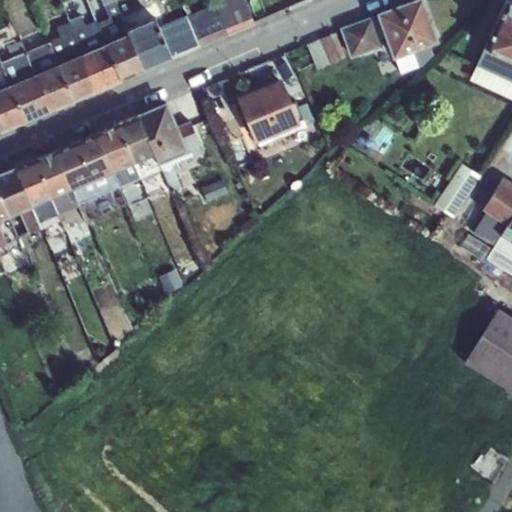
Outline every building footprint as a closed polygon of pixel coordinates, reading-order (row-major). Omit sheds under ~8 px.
[(128,33),(127,30),(129,30),(122,16),(115,0),(114,0),(105,4),(110,19),(98,24),(106,43),(128,33)] [(221,0),(215,3),(228,32),(254,21),(244,0),(221,0)] [(257,0),(252,3),(257,14),(269,9),(264,0),(257,0)] [(388,39),(395,56),(429,43),(438,40),(423,0),(410,0),(379,12),(388,39)] [(507,0),(485,47),(511,59),(511,2),(507,0)] [(156,18),(159,25),(167,22),(157,1),(122,16),(129,30),(156,18)] [(187,14),(199,44),(228,32),(215,3),(187,14)] [(73,8),(77,17),(85,13),(82,4),(73,8)] [(388,39),(379,12),(365,19),(373,44),(388,39)] [(167,22),(159,25),(171,56),(199,44),(187,14),(167,22)] [(50,42),(59,64),(80,54),(75,31),(69,17),(61,20),(62,24),(59,25),(64,36),(50,41),(50,42)] [(128,33),(144,68),(171,56),(159,25),(156,18),(129,30),(127,30),(128,33)] [(80,54),(106,43),(98,24),(97,21),(75,31),(80,54)] [(317,68),(366,48),(356,23),(307,44),(317,68)] [(106,43),(121,78),(144,68),(128,33),(106,43)] [(1,62),(7,86),(36,74),(27,51),(26,51),(22,40),(8,46),(12,57),(1,62)] [(50,42),(27,51),(36,74),(36,73),(59,64),(50,42)] [(80,54),(96,89),(121,78),(106,43),(80,54)] [(429,43),(395,56),(400,69),(416,63),(415,60),(433,53),(429,43)] [(511,59),(485,47),(478,63),(472,76),(511,94),(511,59)] [(59,64),(74,99),(96,89),(80,54),(59,64)] [(36,73),(52,108),(74,99),(59,64),(36,73)] [(7,86),(22,121),(52,108),(36,73),(36,74),(23,79),(7,86)] [(236,96),(255,141),(257,140),(300,122),(299,119),(282,77),(236,96)] [(0,89),(0,88),(0,125),(2,130),(22,121),(7,86),(0,89)] [(155,152),(158,159),(186,147),(177,126),(167,102),(140,115),(155,152)] [(137,159),(155,152),(140,115),(120,123),(137,159)] [(300,122),(257,140),(259,145),(307,125),(303,118),(299,119),(300,122)] [(177,126),(186,147),(158,159),(162,168),(168,185),(170,191),(181,186),(173,163),(203,151),(191,120),(177,126)] [(135,160),(137,159),(120,123),(98,132),(116,168),(135,160)] [(94,178),(114,169),(116,168),(98,132),(77,141),(94,178)] [(74,186),(77,185),(93,178),(94,178),(77,141),(57,149),(74,186)] [(249,146),(238,151),(245,168),(256,163),(249,146)] [(50,196),(51,196),(74,186),(57,149),(35,158),(50,196)] [(162,168),(158,159),(155,152),(137,159),(135,160),(148,193),(168,185),(162,168)] [(330,163),(344,174),(353,163),(339,152),(330,163)] [(414,174),(426,182),(440,160),(428,153),(414,174)] [(32,204),(50,196),(35,158),(15,167),(32,204)] [(128,205),(148,193),(135,160),(116,168),(114,169),(121,185),(128,205)] [(434,204),(453,217),(481,175),(462,162),(434,204)] [(32,204),(15,167),(0,173),(0,191),(10,213),(18,210),(32,204)] [(111,190),(121,185),(114,169),(94,178),(93,178),(100,195),(111,190)] [(511,181),(503,176),(481,212),(505,228),(492,249),(507,259),(511,262),(511,181)] [(77,185),(85,200),(100,195),(93,178),(77,185)] [(223,178),(201,187),(206,200),(228,191),(223,178)] [(91,215),(85,200),(77,185),(74,186),(51,196),(58,213),(72,207),(78,221),(91,215)] [(120,209),(128,205),(121,185),(111,190),(120,209)] [(91,215),(120,209),(111,190),(100,195),(85,200),(91,215)] [(0,217),(10,213),(0,191),(0,217)] [(50,196),(32,204),(39,221),(41,226),(51,248),(60,243),(48,217),(58,213),(51,196),(50,196)] [(39,221),(32,204),(18,210),(27,232),(41,226),(39,221)] [(0,253),(23,244),(10,213),(0,217),(0,253)] [(507,259),(492,249),(493,246),(479,237),(465,260),(478,268),(485,256),(502,267),(507,259)] [(511,279),(511,262),(507,259),(502,267),(499,272),(511,279)] [(99,303),(108,323),(123,317),(114,297),(99,303)] [(511,315),(499,307),(465,361),(511,390),(511,315)]
